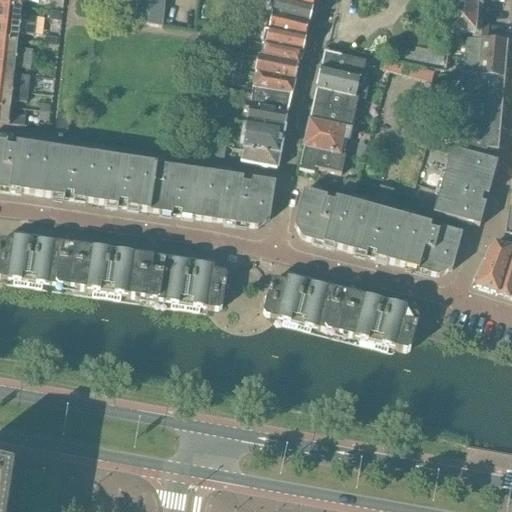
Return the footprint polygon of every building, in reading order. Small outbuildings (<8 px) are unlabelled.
[(0,0),(0,6),(22,9),(22,2),(38,4),(38,0),(0,0)] [(136,0),(133,25),(162,28),(164,0),(136,0)] [(275,0),(274,2),(273,8),(272,15),(308,24),(310,17),(311,11),(275,0)] [(274,0),(275,0),(311,11),(313,0),(274,0)] [(451,0),(449,34),(479,35),(481,0),(451,0)] [(0,6),(0,23),(35,28),(36,19),(21,17),(22,9),(0,6)] [(239,24),(248,26),(251,10),(242,8),(239,24)] [(60,23),(61,14),(51,13),(50,22),(60,23)] [(268,30),(305,39),(308,24),(272,15),(268,30)] [(0,23),(0,41),(18,43),(19,35),(34,37),(35,28),(0,23)] [(265,31),(262,45),(265,46),(302,54),(305,39),(268,30),(268,31),(265,31)] [(236,40),(245,42),(247,34),(237,32),(236,40)] [(57,48),(57,40),(46,39),(45,47),(57,48)] [(498,153),(507,44),(465,39),(461,100),(457,145),(486,154),(487,155),(488,153),(498,153)] [(245,42),(236,40),(234,48),(244,49),(245,42)] [(0,41),(0,58),(32,62),(33,52),(17,50),(18,43),(0,41)] [(299,68),(302,54),(265,46),(262,60),(299,68)] [(323,54),(323,55),(320,70),(362,79),(365,64),(323,54)] [(0,58),(0,74),(14,76),(15,69),(30,71),(32,62),(0,58)] [(230,69),(240,71),(241,62),(232,60),(230,69)] [(296,83),(299,68),(262,60),(260,60),(257,75),(259,75),(296,83)] [(380,72),(431,86),(434,74),(405,66),(405,68),(383,62),(380,72)] [(240,71),(230,69),(229,76),(238,78),(240,71)] [(320,70),(315,92),(357,101),(360,102),(364,80),(362,79),(320,70)] [(0,74),(0,91),(28,95),(29,86),(13,84),(14,76),(0,74)] [(259,75),(255,91),(293,99),(296,83),(259,75)] [(226,90),(223,102),(233,104),(235,92),(226,90)] [(0,91),(0,108),(10,110),(11,102),(27,104),(28,95),(0,91)] [(255,91),(252,108),(289,116),(293,99),(255,91)] [(315,92),(315,94),(309,123),(349,133),(351,133),(357,101),(315,92)] [(40,113),(50,115),(51,106),(41,104),(40,113)] [(10,110),(0,108),(0,126),(9,127),(24,128),(25,118),(10,116),(10,110)] [(252,108),(249,124),(286,132),(289,116),(252,108)] [(50,115),(40,113),(39,121),(49,123),(50,115)] [(70,116),(58,114),(55,132),(68,134),(70,116)] [(221,118),(218,131),(228,133),(230,120),(221,118)] [(309,123),(306,135),(303,150),(339,158),(343,142),(348,143),(349,133),(309,123)] [(249,124),(243,151),(280,160),(286,132),(249,124)] [(0,143),(0,191),(70,202),(159,215),(257,231),(259,220),(268,221),(275,185),(159,167),(65,153),(0,143)] [(457,145),(455,153),(452,152),(433,217),(479,230),(498,165),(484,161),(486,154),(457,145)] [(222,159),(225,148),(215,146),(213,154),(216,158),(222,159)] [(299,168),(315,173),(340,181),(345,159),(339,158),(303,150),(299,168)] [(278,172),(280,160),(243,151),(240,164),(278,172)] [(357,186),(356,185),(344,182),(342,189),(355,193),(357,186)] [(462,237),(303,192),(294,229),(304,231),(301,242),(370,261),(441,280),(443,271),(453,274),(462,237)] [(215,265),(150,255),(85,245),(12,234),(11,234),(10,235),(9,236),(9,237),(10,238),(11,239),(17,240),(17,241),(13,243),(2,242),(0,242),(0,280),(5,281),(14,282),(13,287),(41,291),(42,287),(92,294),(91,299),(119,303),(120,298),(171,306),(171,311),(199,315),(199,310),(217,313),(221,310),(225,279),(223,275),(212,273),(210,270),(210,269),(214,270),(216,270),(217,269),(217,268),(217,267),(217,265),(215,265)] [(493,245),(472,289),(485,293),(496,297),(511,251),(500,247),(493,245)] [(511,251),(496,297),(511,302),(511,251)] [(409,352),(414,337),(418,322),(416,318),(405,315),(404,315),(402,312),(402,311),(407,312),(408,311),(409,310),(410,309),(409,308),(408,307),(408,306),(351,291),(285,274),(284,275),(283,275),(282,276),(282,278),(283,279),(284,280),(289,281),(289,282),(286,284),(275,281),(270,283),(262,314),(264,318),(283,323),(282,327),(309,335),(311,330),(360,343),(359,348),(387,355),(388,350),(404,354),(409,352)] [(0,511),(9,511),(7,510),(13,475),(0,471),(0,511)]
